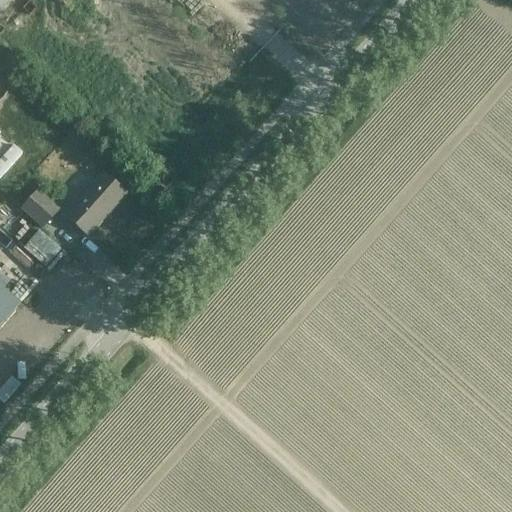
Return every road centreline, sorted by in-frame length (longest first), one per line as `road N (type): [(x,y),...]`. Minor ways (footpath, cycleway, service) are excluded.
road 1 (tertiary): [(0,465),(414,0)]
road 2 (track): [(130,318),(344,511)]
